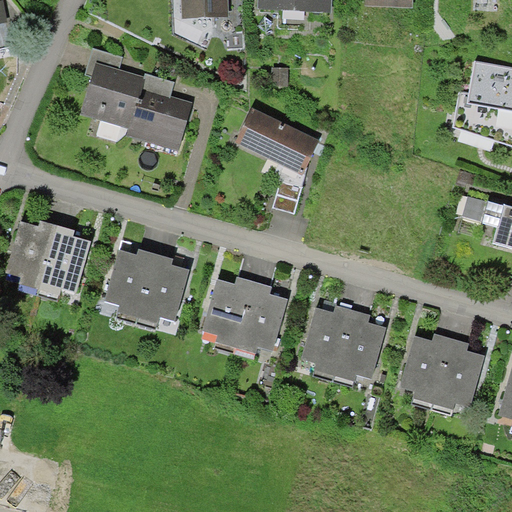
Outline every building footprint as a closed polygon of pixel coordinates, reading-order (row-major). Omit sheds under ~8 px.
[(193,0),(194,16),(234,15),(233,0),(193,0)] [(338,11),(338,0),(265,0),(265,9),(288,10),(287,30),(315,30),(315,10),(338,11)] [(511,67),(474,62),(466,93),(457,92),(453,126),(511,145),(511,67)] [(99,134),(118,140),(134,130),(146,93),(149,83),(98,65),(83,110),(104,117),(99,134)] [(144,145),(177,156),(193,108),(146,93),(134,130),(148,134),(144,145)] [(306,175),(321,143),(252,110),(237,142),(306,175)] [(511,247),(511,206),(485,199),(479,222),(497,227),(492,242),(511,247)] [(50,221),(43,219),(42,226),(24,221),(13,263),(28,268),(24,283),(63,294),(68,277),(84,282),(95,242),(77,237),(79,229),(69,226),(50,221)] [(149,250),(142,248),(140,255),(122,250),(111,292),(126,296),(122,312),(162,322),(166,306),(182,310),(193,270),(175,265),(177,257),(168,255),(149,250)] [(245,279),(239,277),(237,284),(220,280),(209,322),(224,326),(219,341),(259,352),(264,336),(280,340),(290,300),(272,295),(275,287),(265,284),(245,279)] [(344,307),(337,305),(335,312),(317,307),(306,349),(321,353),(317,369),(357,379),(361,363),(377,367),(388,327),(370,322),(372,314),(365,312),(344,307)] [(446,335),(436,333),(434,340),(417,335),(405,377),(420,381),(416,396),(456,407),(460,390),(476,395),(487,355),(469,350),(471,342),(462,339),(446,335)]
